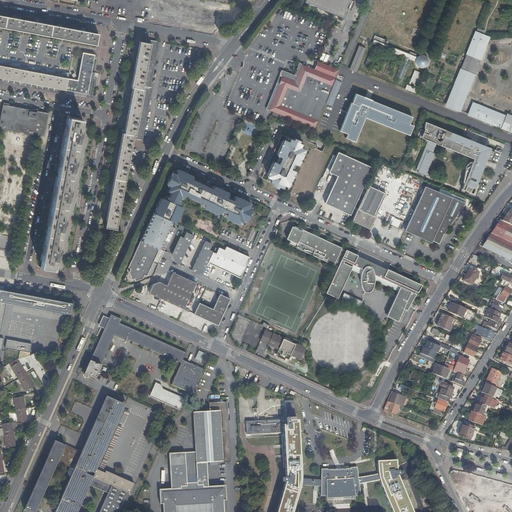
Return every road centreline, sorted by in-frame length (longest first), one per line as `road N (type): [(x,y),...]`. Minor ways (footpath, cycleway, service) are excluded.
road 1 (residential): [(75,286),(122,24)]
road 2 (tertiary): [(102,294),(2,511)]
road 3 (residential): [(282,206),(445,281)]
road 4 (tertiary): [(217,347),(369,417)]
road 5 (residential): [(166,32),(139,156),(138,181),(146,189)]
road 6 (tertiary): [(445,281),(369,417)]
road 7 (residential): [(217,347),(282,206)]
road 8 (residential): [(437,440),(511,319)]
road 9 (tertiary): [(162,152),(186,102),(233,44)]
road 10 (tertiary): [(102,294),(217,347)]
road 11 (residential): [(0,1),(122,24)]
